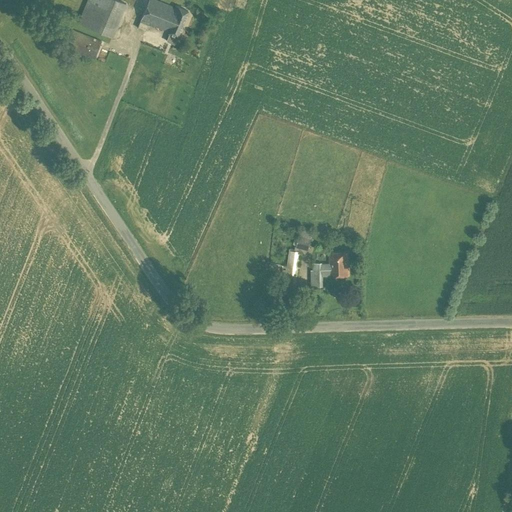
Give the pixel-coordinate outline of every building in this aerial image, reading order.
[(112,37),(126,4),(116,0),(87,0),(78,23),(112,37)] [(175,9),(152,0),(149,0),(138,29),(145,31),(148,25),(170,34),(167,41),(174,44),(187,12),(176,7),(175,9)] [(145,41),(140,55),(161,63),(166,49),(145,41)] [(90,54),(96,57),(101,47),(95,44),(90,54)] [(308,249),(311,239),(299,236),(296,246),(308,249)] [(283,265),(282,273),(296,275),(300,251),(289,250),(287,266),(283,265)] [(348,276),(348,254),(329,255),(330,265),(322,265),(322,264),(315,264),(315,271),(312,271),(312,287),(322,286),(322,276),(331,276),(331,277),(348,276)]
